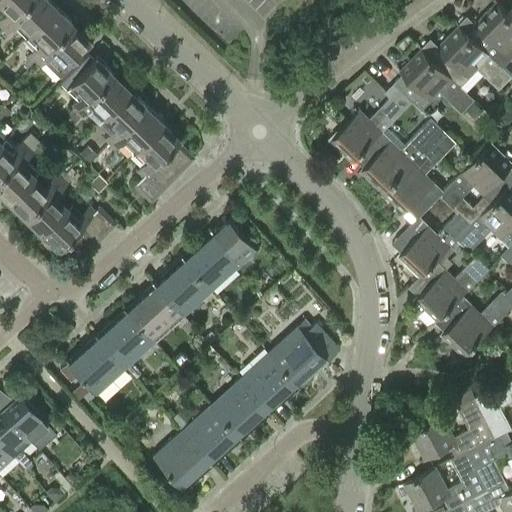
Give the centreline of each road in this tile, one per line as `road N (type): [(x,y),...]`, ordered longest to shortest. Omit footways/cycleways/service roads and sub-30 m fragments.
road 1 (residential): [(358,413),(372,308),(361,245),(330,196),(259,131)]
road 2 (residential): [(46,296),(79,286),(259,131)]
road 3 (residential): [(259,131),(430,0)]
road 4 (residential): [(125,0),(259,131)]
road 5 (residential): [(225,511),(328,418),(358,413)]
